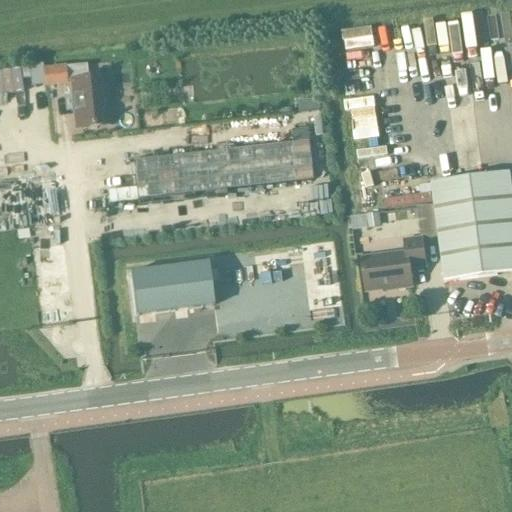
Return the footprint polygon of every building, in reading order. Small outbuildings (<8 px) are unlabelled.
[(500,6),(486,8),(491,38),(511,34),(511,14),(501,16),(500,6)] [(427,22),(431,48),(442,46),(438,21),(427,22)] [(394,26),(371,27),(372,56),(395,55),(394,26)] [(44,88),(66,85),(64,67),(42,69),(44,88)] [(72,97),(64,98),(66,112),(74,111),(76,130),(110,126),(105,78),(71,82),(72,97)] [(321,99),(298,101),(299,114),(322,111),(321,99)] [(345,113),(375,109),(374,99),(344,103),(345,113)] [(352,123),(376,120),(374,110),(351,113),(352,123)] [(354,132),(377,129),(376,120),(352,123),(354,132)] [(293,130),(294,143),(309,142),(308,129),(293,130)] [(354,143),(379,140),(378,129),(377,129),(354,132),(353,133),(354,143)] [(137,200),(313,182),(309,142),(294,143),(133,161),(137,200)] [(445,284),(511,274),(511,185),(510,174),(431,185),(431,186),(433,194),(434,204),(445,284)] [(431,186),(419,187),(420,196),(433,194),(431,186)] [(135,189),(107,192),(109,204),(137,200),(135,189)] [(420,196),(384,201),(385,210),(434,204),(433,194),(420,196)] [(434,207),(418,209),(422,240),(438,238),(434,207)] [(378,214),(366,216),(367,226),(379,224),(378,214)] [(406,254),(362,260),(366,293),(394,289),(395,291),(413,288),(410,270),(426,267),(422,240),(405,242),(406,254)] [(305,283),(327,282),(325,259),(303,261),(305,283)] [(208,264),(129,274),(134,317),(213,307),(208,264)]
